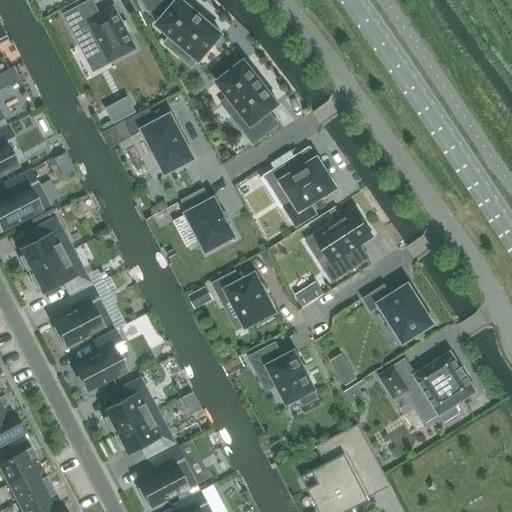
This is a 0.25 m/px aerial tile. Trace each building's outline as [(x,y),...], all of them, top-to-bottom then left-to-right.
[(64,15),(87,59),(103,51),(110,63),(137,49),(114,7),(100,14),(92,0),(64,15)] [(165,44),(178,56),(185,49),(200,62),(222,35),(207,22),(207,21),(196,12),(196,13),(181,0),(179,0),(171,9),(160,0),(141,0),(146,9),(161,21),(157,26),(171,37),(165,44)] [(251,126),(243,131),(254,144),(279,125),(269,113),(279,105),(245,61),(217,83),(229,98),(221,103),(233,118),(240,112),(251,126)] [(0,73),(8,98),(21,94),(13,70),(0,73)] [(128,99),(107,110),(114,123),(135,112),(128,99)] [(166,175),(195,160),(171,115),(157,123),(150,108),(125,122),(133,137),(144,132),(166,175)] [(111,149),(133,137),(125,122),(103,134),(111,149)] [(14,139),(8,126),(7,126),(0,129),(0,177),(18,168),(6,144),(14,139)] [(295,157),(291,152),(271,165),(274,170),(295,157)] [(308,166),(300,154),(295,157),(274,170),(294,201),(284,207),(297,227),(317,215),(310,204),(325,195),(326,196),(338,189),(331,177),(329,177),(318,159),(308,166)] [(8,182),(14,194),(0,201),(0,228),(2,232),(41,211),(50,207),(37,183),(38,183),(31,170),(8,182)] [(183,201),(189,212),(186,214),(207,253),(234,238),(234,239),(236,238),(235,236),(228,223),(227,221),(224,215),(223,213),(216,200),(215,198),(213,199),(210,201),(204,190),(183,201)] [(323,268),(333,283),(367,261),(358,247),(373,238),(368,229),(362,219),(361,219),(356,211),(315,237),(332,263),(323,268)] [(28,274),(65,254),(72,250),(55,217),(33,229),(39,241),(19,251),(22,257),(20,258),(26,270),(25,271),(26,272),(27,271),(28,274)] [(28,274),(29,276),(28,277),(29,278),(30,277),(36,290),(38,288),(41,294),(61,283),(67,295),(90,283),(72,250),(65,254),(28,274)] [(247,327),(256,322),(258,325),(273,318),(271,314),(275,312),(255,275),(241,283),(236,272),(213,284),(224,305),(233,301),(247,327)] [(363,300),(371,312),(382,306),(404,342),(432,324),(431,322),(433,321),(426,309),(423,311),(408,287),(392,298),(385,286),(363,300)] [(69,298),(76,310),(53,323),(55,327),(52,329),(53,330),(54,329),(61,343),(60,344),(61,344),(63,343),(66,348),(103,328),(102,328),(111,323),(99,300),(92,287),(69,298)] [(207,287),(189,296),(194,307),(212,298),(207,287)] [(93,342),(99,354),(73,368),(87,393),(126,372),(113,348),(122,344),(115,331),(93,342)] [(309,376),(303,366),(295,351),(283,358),(276,344),(249,358),(257,373),(268,368),(277,386),(287,405),(300,399),(303,406),(318,398),(314,391),(316,390),(308,376),(309,376)] [(419,384),(440,416),(477,392),(467,376),(468,376),(467,374),(466,375),(462,369),(463,369),(462,367),(461,368),(451,352),(415,375),(405,360),(379,377),(394,400),(419,384)] [(352,370),(340,377),(346,386),(357,379),(352,370)] [(123,401),(103,412),(106,417),(104,418),(111,431),(110,432),(110,433),(112,432),(113,434),(157,411),(140,378),(117,390),(123,401)] [(0,420),(12,414),(3,396),(0,397),(0,420)] [(174,444),(157,411),(113,434),(114,437),(113,437),(113,438),(114,437),(121,450),(123,449),(126,455),(146,444),(152,456),(174,444)] [(0,454),(10,449),(6,443),(24,434),(13,413),(12,414),(0,420),(0,454)] [(320,511),(347,511),(370,500),(352,466),(374,454),(359,425),(335,437),(339,445),(322,454),(321,452),(320,452),(326,464),(302,477),(320,511)] [(0,454),(0,471),(7,485),(40,467),(34,457),(36,456),(35,456),(33,457),(29,449),(31,448),(31,447),(13,456),(10,449),(0,454)] [(139,488),(137,489),(137,490),(138,490),(146,504),(145,504),(145,505),(148,504),(150,509),(187,489),(195,484),(183,461),(183,460),(176,447),(154,459),(160,471),(137,483),(139,488)] [(7,485),(16,503),(49,485),(40,467),(7,485)] [(42,511),(59,504),(59,503),(49,485),(16,503),(21,511),(42,511)] [(181,511),(210,511),(206,505),(207,504),(200,491),(177,503),(181,511)] [(42,511),(64,511),(60,502),(59,503),(59,504),(42,511)]
